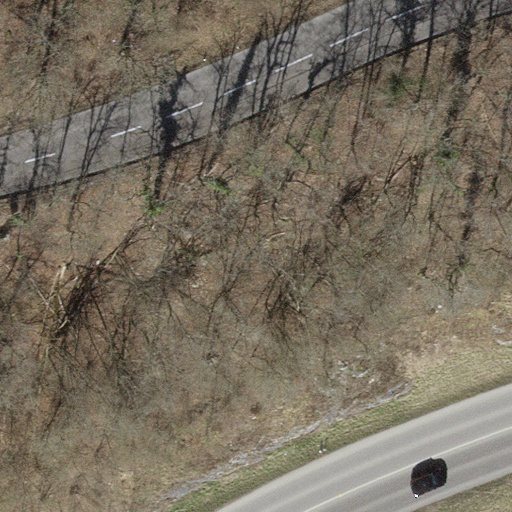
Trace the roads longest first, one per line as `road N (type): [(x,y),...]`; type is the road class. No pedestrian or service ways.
road 1 (primary): [(0,170),(203,106),(466,0)]
road 2 (primary): [(319,511),(511,432)]
